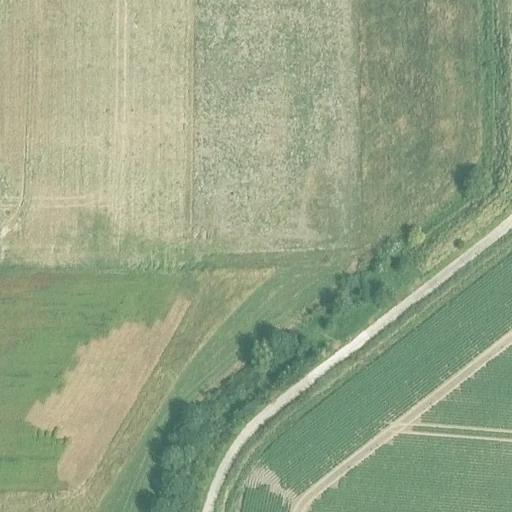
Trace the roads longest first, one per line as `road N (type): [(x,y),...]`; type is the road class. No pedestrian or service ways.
road 1 (unclassified): [(208,511),(228,461),(263,418),(511,221)]
road 2 (track): [(469,0),(471,139),(464,168),(448,190),(283,321)]
road 3 (track): [(127,511),(168,411),(256,332),(283,321),(352,348)]
